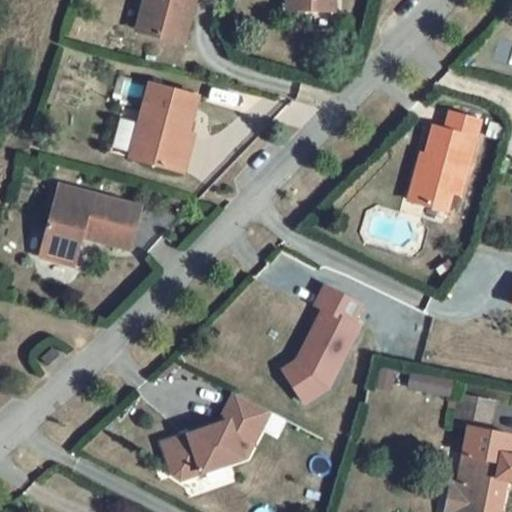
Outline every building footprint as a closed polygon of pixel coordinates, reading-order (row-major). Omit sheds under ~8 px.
[(192,0),(142,0),(135,30),(181,42),(192,0)] [(284,0),(285,14),(330,15),(330,0),(284,0)] [(194,98),(147,85),(129,157),(181,172),(192,138),(186,135),(194,98)] [(479,121),(446,114),(442,130),(431,127),(424,155),(419,153),(407,201),(446,211),(451,193),(460,195),(479,121)] [(137,205),(56,185),(36,253),(71,264),(79,233),(127,245),(137,205)] [(360,304),(324,286),(315,305),(323,309),(296,361),(282,369),(291,383),(313,369),(332,379),(359,326),(351,322),(360,304)] [(456,377),(414,370),(412,385),(454,392),(456,377)] [(269,413),(234,395),(219,428),(165,447),(176,478),(182,482),(247,458),(269,413)] [(494,408),(461,401),(455,429),(470,432),(459,488),(451,486),(446,511),(509,511),(511,500),(511,463),(509,463),(511,448),(511,441),(488,437),(494,408)]
